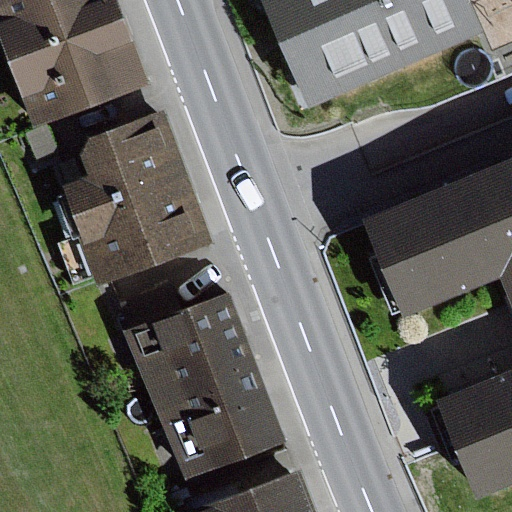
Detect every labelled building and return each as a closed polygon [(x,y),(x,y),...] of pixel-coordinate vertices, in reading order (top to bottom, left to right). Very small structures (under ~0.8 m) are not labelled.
[(0,0),(0,12),(40,119),(157,76),(128,0),(0,0)] [(267,0),(311,105),(485,34),(471,0),(267,0)] [(169,104),(98,129),(88,146),(95,165),(68,174),(103,275),(215,236),(169,104)] [(511,376),(441,404),(475,492),(511,477),(511,164),(367,221),(404,315),(499,278),(511,310),(511,376)] [(234,287),(130,329),(189,477),(293,435),(234,287)] [(321,511),(303,464),(206,499),(210,511),(321,511)]
